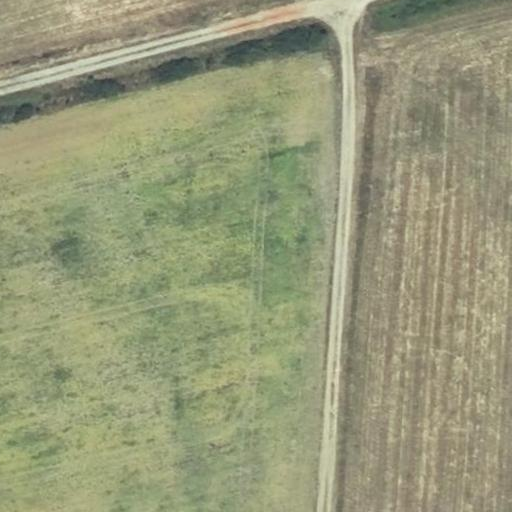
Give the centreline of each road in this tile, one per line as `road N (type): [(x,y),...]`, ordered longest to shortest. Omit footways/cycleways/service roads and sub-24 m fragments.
road 1 (track): [(331,3),(347,79),(318,511)]
road 2 (track): [(346,0),(0,89)]
